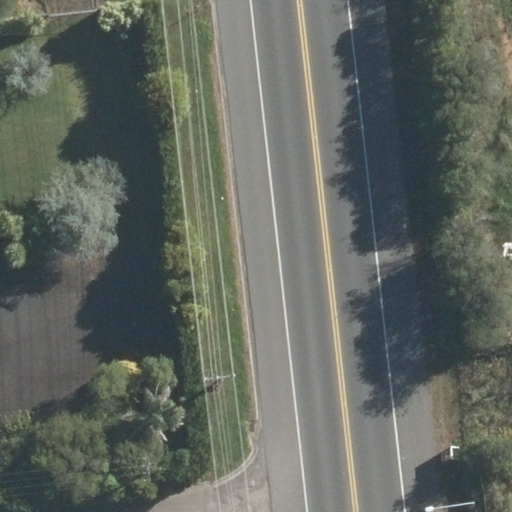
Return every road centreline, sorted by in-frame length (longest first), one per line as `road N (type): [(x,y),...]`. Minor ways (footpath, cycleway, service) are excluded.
road 1 (secondary): [(363,511),(305,0)]
road 2 (track): [(360,484),(104,511)]
